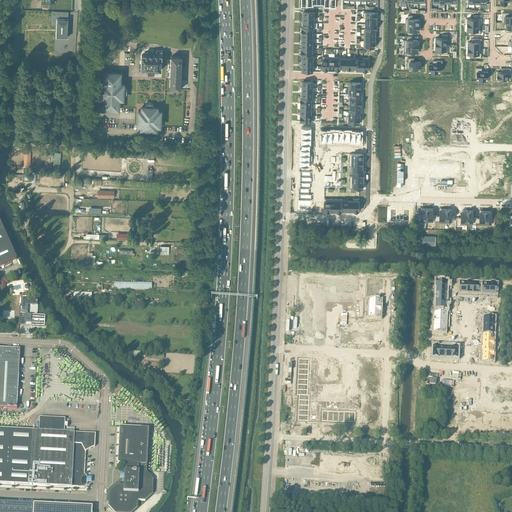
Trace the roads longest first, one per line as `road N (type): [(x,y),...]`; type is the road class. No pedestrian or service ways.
road 1 (motorway): [(225,0),(221,313),(199,511)]
road 2 (motorway): [(221,511),(241,317),(244,0)]
road 3 (residential): [(96,13),(132,45),(187,51),(191,134),(91,130),(94,62)]
road 4 (unclassified): [(100,498),(103,377),(68,345),(0,340)]
road 5 (tertiary): [(280,217),(287,0)]
road 6 (tertiary): [(275,347),(280,217)]
road 7 (residential): [(511,448),(384,442)]
road 8 (residential): [(388,353),(420,364),(511,369)]
